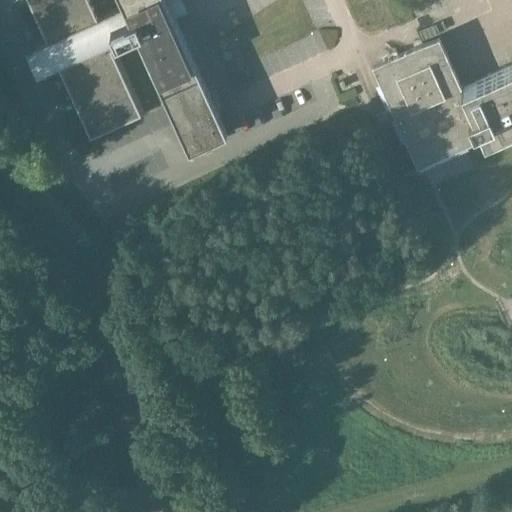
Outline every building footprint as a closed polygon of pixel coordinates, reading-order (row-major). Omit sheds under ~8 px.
[(97,20),(87,0),(27,0),(47,43),(36,48),(41,59),(46,70),(57,65),(90,137),(140,114),(111,50),(138,37),(188,149),(226,132),(222,123),(172,12),(171,11),(169,6),(167,1),(166,0),(120,0),(124,8),(97,20)] [(178,0),(166,0),(167,1),(169,6),(171,11),(172,12),(182,7),(179,1),(178,0)] [(406,0),(414,18),(452,0),(406,0)] [(511,61),(462,84),(439,35),(372,65),(418,165),(485,135),(486,137),(511,124),(511,61)] [(511,216),(474,239),(511,306),(511,216)] [(460,287),(441,298),(461,334),(481,322),(460,287)] [(441,298),(422,309),(443,344),(461,334),(441,298)] [(422,309),(404,319),(424,355),(443,344),(422,309)] [(404,319),(386,330),(406,365),(424,355),(404,319)] [(386,330),(367,340),(388,376),(406,365),(386,330)] [(367,340),(348,351),(368,387),(388,376),(367,340)] [(328,362),(305,372),(323,412),(331,408),(334,415),(345,410),(342,403),(347,401),(328,362)] [(337,422),(328,426),(340,453),(370,439),(357,413),(348,417),(345,410),(334,415),(337,422)] [(370,439),(340,453),(353,479),(362,475),(365,482),(376,477),(373,470),(382,466),(370,439)] [(474,439),(448,451),(461,480),(488,468),(483,459),(490,456),(485,445),(478,448),(474,439)] [(426,472),(419,476),(424,486),(431,483),(435,492),(461,480),(448,451),(422,463),(426,472)] [(399,480),(359,499),(364,511),(392,511),(410,504),(406,496),(413,493),(408,482),(401,485),(399,480)]
